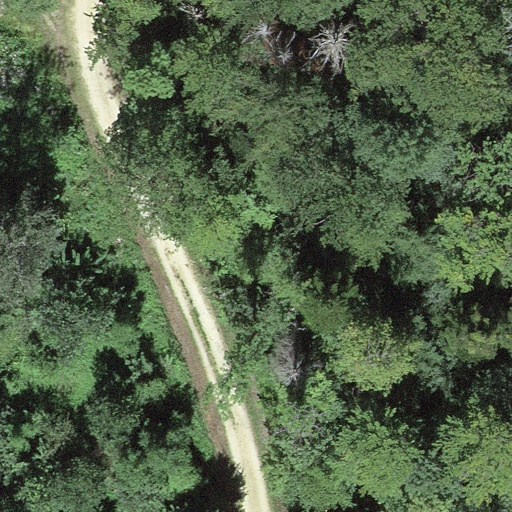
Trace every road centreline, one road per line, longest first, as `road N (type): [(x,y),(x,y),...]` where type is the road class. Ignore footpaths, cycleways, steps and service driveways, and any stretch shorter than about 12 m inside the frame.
road 1 (track): [(253,511),(176,263),(72,34),(73,0)]
road 2 (track): [(0,362),(73,197),(116,144)]
